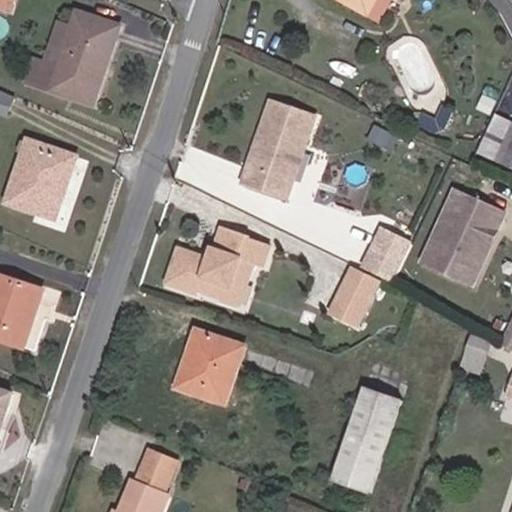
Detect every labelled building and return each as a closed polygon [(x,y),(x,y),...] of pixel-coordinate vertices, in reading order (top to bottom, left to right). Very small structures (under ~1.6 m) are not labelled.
[(16,0),(0,0),(0,10),(11,14),(16,0)] [(348,0),(370,12),(376,0),(348,0)] [(80,33),(72,59),(60,95),(99,110),(122,32),(84,20),(80,33)] [(59,54),(72,59),(80,33),(67,29),(59,54)] [(0,120),(9,125),(16,105),(0,98),(0,120)] [(234,197),(278,211),(303,135),(259,122),(234,197)] [(491,176),(511,184),(511,141),(507,140),(491,176)] [(19,207),(66,222),(84,160),(37,145),(19,207)] [(422,283),(431,288),(444,255),(459,260),(466,244),(454,239),(464,217),(452,212),(422,283)] [(444,255),(431,288),(473,305),(491,263),(486,261),(492,248),(496,250),(503,233),(464,217),(454,239),(466,244),(459,260),(444,255)] [(175,257),(162,292),(194,303),(195,300),(197,294),(217,302),(220,295),(227,297),(230,290),(243,295),(250,275),(259,278),(267,257),(245,249),(246,247),(219,237),(211,260),(215,262),(212,271),(207,269),(175,257)] [(496,250),(492,248),(486,261),(491,263),(496,250)] [(0,331),(39,343),(55,281),(3,264),(0,277),(0,296),(9,299),(0,331)] [(349,279),(328,324),(355,336),(376,291),(349,279)] [(197,294),(195,300),(235,315),(243,295),(230,290),(227,297),(220,295),(217,302),(197,294)] [(511,324),(508,323),(499,343),(511,349),(511,324)] [(511,349),(499,343),(492,359),(506,365),(511,351),(511,349)] [(210,399),(206,412),(228,419),(244,362),(200,347),(194,365),(199,367),(191,393),(210,399)] [(481,358),(462,352),(452,380),(471,387),(481,358)] [(182,405),(206,412),(210,399),(191,393),(199,367),(194,365),(182,405)] [(0,453),(10,457),(28,406),(0,397),(0,453)] [(333,492),(371,503),(401,412),(364,400),(333,492)] [(139,450),(133,469),(162,479),(168,460),(139,450)] [(133,469),(128,484),(157,493),(162,479),(133,469)] [(154,511),(160,495),(157,493),(128,484),(124,483),(114,511),(154,511)]
